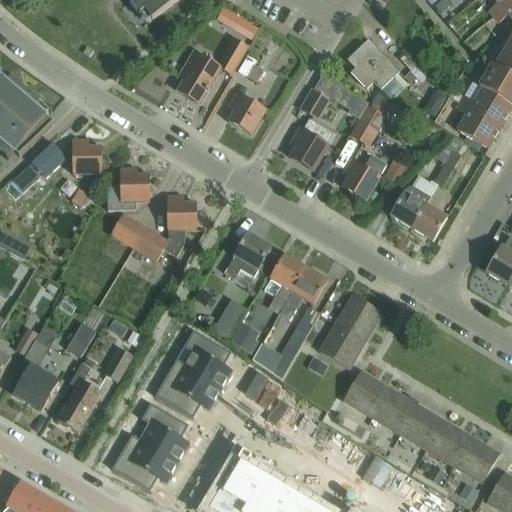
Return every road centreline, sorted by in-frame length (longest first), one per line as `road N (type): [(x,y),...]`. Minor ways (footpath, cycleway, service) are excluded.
road 1 (residential): [(241,184),(91,95),(0,22)]
road 2 (residential): [(436,298),(241,184)]
road 3 (residential): [(342,23),(241,184)]
road 4 (residential): [(436,298),(511,173)]
road 5 (residential): [(182,511),(251,384)]
road 6 (residential): [(118,511),(0,442)]
